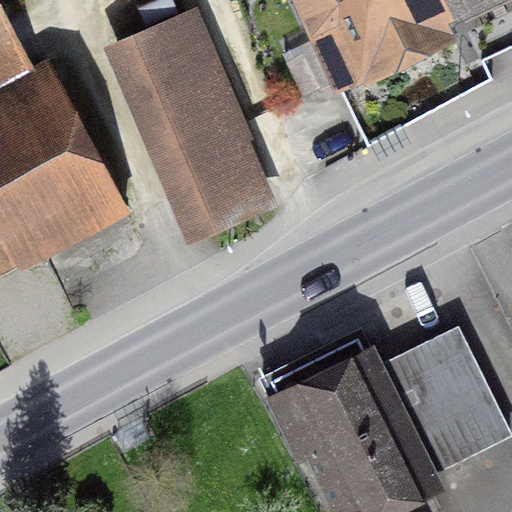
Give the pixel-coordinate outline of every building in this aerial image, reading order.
[(466,9),(461,0),(293,0),(330,75),(466,9)] [(461,0),(466,9),(484,0),(461,0)] [(202,29),(126,64),(208,244),(284,209),(202,29)] [(0,126),(0,247),(104,196),(56,99),(0,126)] [(363,340),(266,391),(305,465),(322,456),(351,510),(503,431),(454,339),(382,377),(363,340)]
